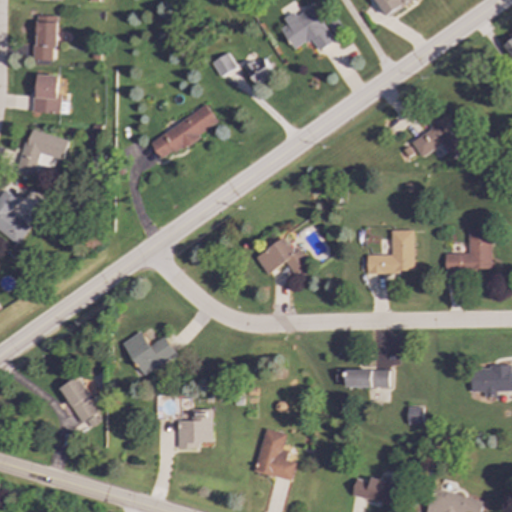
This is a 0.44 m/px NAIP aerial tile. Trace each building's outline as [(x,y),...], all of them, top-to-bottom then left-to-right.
[(375,0),(387,18),(411,0),(375,0)] [(294,50),(310,39),(318,51),(333,41),(311,6),(295,16),(293,12),(283,19),(287,24),(280,28),(294,50)] [(56,47),(57,16),(34,16),(33,60),(52,61),(52,47),(56,47)] [(511,37),(502,44),(510,57),(511,56),(511,37)] [(236,68),(228,53),(212,62),(220,77),(236,68)] [(256,85),(273,74),(263,57),(245,67),(256,85)] [(59,76),(35,75),(33,113),(58,114),(59,76)] [(161,161),(218,123),(206,105),(149,142),(161,161)] [(409,140),(420,157),(442,144),(451,160),(468,149),(447,117),(409,140)] [(68,141),(29,129),(17,170),(33,175),(39,153),(62,160),(68,141)] [(0,196),(0,232),(17,245),(30,228),(10,212),(18,201),(5,190),(0,196)] [(444,254),(444,271),(491,270),(490,229),(467,229),(468,253),(444,254)] [(366,255),(367,273),(413,272),(413,230),(390,231),(391,255),(366,255)] [(255,257),(266,275),(285,263),(293,275),(309,264),(299,249),(294,253),(284,238),(255,257)] [(176,355),(164,336),(149,346),(140,332),(122,343),(143,376),(176,355)] [(496,392),(511,391),(511,372),(511,373),(510,366),(469,368),(470,392),(483,392),(483,397),(496,397),(496,392)] [(388,387),(387,370),(345,371),(345,388),(388,387)] [(60,388),(81,423),(85,420),(90,428),(103,420),(76,378),(60,388)] [(421,425),(422,408),(406,408),(406,424),(421,425)] [(190,420),(176,421),(177,449),(199,448),(199,443),(212,443),(211,410),(190,410),(190,420)] [(286,434),(263,429),(254,472),(291,480),(295,462),(285,460),(288,451),(283,450),(286,434)] [(356,479),(351,495),(390,506),(396,485),(371,478),(369,483),(356,479)] [(479,511),(482,501),(432,488),(425,511),(479,511)]
